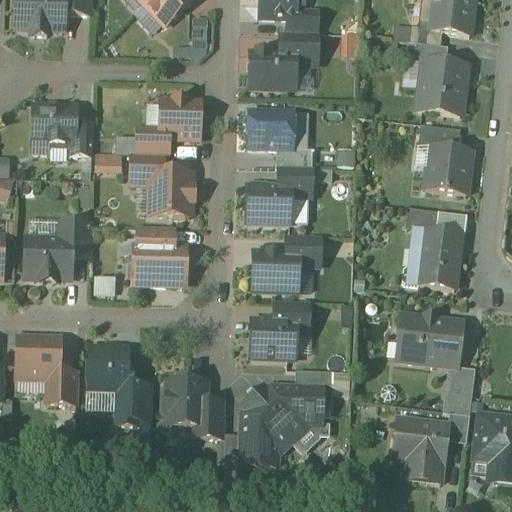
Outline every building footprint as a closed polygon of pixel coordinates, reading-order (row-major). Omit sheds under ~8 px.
[(15,0),(14,38),(30,38),(30,43),(46,44),(46,39),(62,39),(62,22),(63,0),(61,0),(15,0)] [(89,0),(61,0),(63,0),(62,22),(88,23),(89,0)] [(132,0),(143,12),(155,0),(132,0)] [(155,0),(143,12),(163,33),(193,5),(188,0),(155,0)] [(294,0),(259,0),(258,25),(284,26),(293,26),(294,18),(294,0)] [(474,0),(421,0),(418,34),(429,35),(428,39),(441,40),(469,43),(474,0)] [(316,18),(294,18),(293,26),(284,26),(284,40),(315,41),(316,18)] [(204,26),(192,26),(192,54),(204,54),(204,26)] [(418,34),(410,33),(408,50),(415,51),(439,54),(441,40),(428,39),(429,35),(418,34)] [(284,40),(279,40),(278,61),(293,62),(292,72),(314,73),(315,41),(284,40)] [(439,54),(415,51),(412,69),(424,70),(423,69),(444,71),(446,54),(439,54)] [(278,61),(267,61),(267,60),(256,59),(255,61),(250,61),(249,95),(292,96),(292,72),(293,62),(278,61)] [(444,71),(423,69),(424,70),(418,116),(459,121),(465,73),(444,71)] [(198,110),(187,110),(187,108),(171,107),(171,109),(159,109),(158,136),(158,146),(168,146),(197,147),(198,110)] [(74,115),(32,114),(31,152),(32,152),(32,160),(46,160),(46,152),(67,153),(73,153),(74,129),(74,115)] [(291,120),(248,119),(247,156),(275,157),(290,157),(290,156),(291,120)] [(92,130),(74,129),(73,153),(67,153),(67,164),(91,165),(92,130)] [(459,137),(420,132),(417,153),(429,155),(430,152),(457,155),(459,137)] [(158,136),(135,135),(135,146),(135,162),(162,163),(167,163),(168,146),(158,146),(158,136)] [(135,146),(116,145),(115,162),(129,162),(135,162),(135,146)] [(457,155),(430,152),(429,155),(433,155),(432,171),(427,171),(425,197),(466,202),(470,156),(457,155)] [(311,156),(290,156),(290,157),(275,157),(274,175),(276,175),(310,176),(311,156)] [(135,162),(129,162),(128,192),(149,193),(150,181),(162,181),(162,163),(135,162)] [(119,163),(95,163),(94,175),(119,176),(119,163)] [(310,176),(276,175),(276,194),(289,195),(289,205),(310,206),(310,176)] [(162,181),(150,181),(149,193),(149,222),(168,223),(171,225),(184,226),(186,223),(189,223),(189,209),(192,209),(192,208),(192,197),(192,196),(189,195),(190,182),(162,181)] [(10,194),(0,190),(0,203),(6,205),(10,194)] [(276,194),(246,194),(245,230),(288,231),(289,205),(289,195),(276,194)] [(436,218),(406,215),(404,235),(412,236),(412,235),(434,237),(436,218)] [(89,231),(63,230),(62,248),(69,248),(69,266),(88,267),(89,231)] [(434,237),(412,235),(412,236),(410,255),(421,257),(418,274),(416,290),(453,295),(457,267),(455,266),(458,240),(434,237)] [(152,237),(137,236),(136,254),(151,255),(152,237)] [(172,237),(152,237),(151,255),(171,255),(172,237)] [(319,244),(285,243),(284,261),(297,261),(296,272),(318,273),(319,244)] [(62,248),(25,247),(24,285),(37,285),(37,287),(55,288),(55,286),(68,286),(69,266),(69,248),(62,248)] [(136,254),(135,254),(135,265),(132,265),(132,281),(135,281),(134,292),(180,293),(181,283),(183,283),(184,266),(181,266),(181,255),(180,255),(171,255),(151,255),(136,254)] [(284,261),(252,260),(251,297),(296,299),(296,272),(297,261),(284,261)] [(418,274),(405,272),(403,274),(401,286),(403,288),(416,290),(418,274)] [(308,311),(272,310),(271,328),(294,329),(294,340),(307,340),(308,311)] [(459,331),(403,323),(397,367),(454,374),(459,331)] [(271,328),(250,328),(249,365),(293,366),(294,340),(294,329),(271,328)] [(59,346),(16,345),(15,384),(47,385),(57,385),(58,378),(59,346)] [(126,356),(88,355),(88,368),(86,368),(86,386),(88,386),(87,398),(117,399),(129,399),(130,391),(130,380),(125,380),(126,356)] [(76,379),(58,378),(57,385),(47,385),(46,410),(75,411),(76,379)] [(330,379),(294,378),(294,395),(320,396),(320,403),(329,403),(330,379)] [(473,382),(453,380),(448,420),(468,422),(473,382)] [(205,390),(165,389),(165,403),(163,403),(162,418),(164,419),(164,432),(193,433),(204,433),(204,409),(205,390)] [(149,392),(130,391),(129,399),(117,399),(116,432),(134,433),(134,427),(147,428),(149,392)] [(294,395),(270,394),(266,398),(262,395),(242,414),(245,418),(241,422),(240,442),(239,472),(275,473),(275,464),(310,431),(319,431),(320,403),(320,396),(294,395)] [(224,409),(204,409),(204,433),(193,433),(193,444),(223,445),(223,442),(224,409)] [(468,422),(448,420),(447,431),(449,431),(447,447),(465,449),(468,422)] [(511,425),(478,421),(473,461),(489,463),(486,484),(511,486),(511,425)] [(447,431),(396,425),(394,445),(400,445),(398,464),(405,464),(403,486),(440,489),(442,470),(445,470),(447,447),(449,431),(447,431)] [(240,442),(223,442),(223,445),(223,456),(235,456),(235,472),(239,472),(240,442)] [(235,456),(223,456),(222,472),(235,472),(235,456)]
